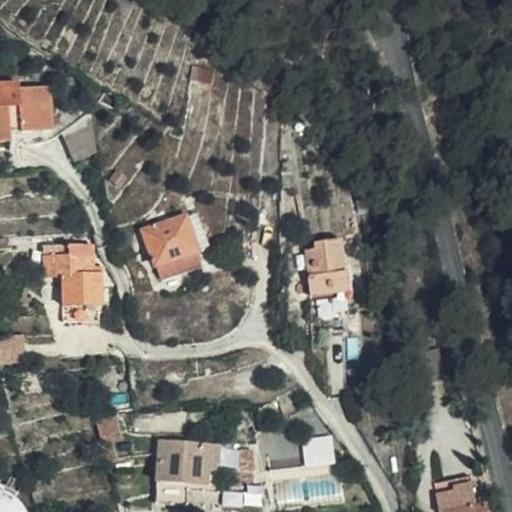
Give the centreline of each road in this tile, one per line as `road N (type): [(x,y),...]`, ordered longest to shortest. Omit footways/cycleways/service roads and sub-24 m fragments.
road 1 (unknown): [(386,511),(374,472),(262,322),(166,347),(136,340),(98,216),(56,158)]
road 2 (tertiary): [(511,498),(399,0)]
